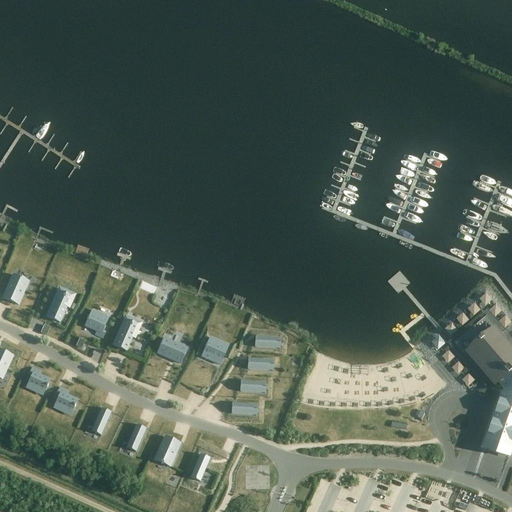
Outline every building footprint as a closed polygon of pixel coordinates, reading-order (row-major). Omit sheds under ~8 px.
[(13,275),(3,299),(18,306),(28,282),(22,279),(20,278),(13,275)] [(57,295),(47,318),(59,323),(66,308),(69,309),(72,302),(65,299),(66,298),(63,297),(63,298),(57,295)] [(107,322),(90,315),(88,320),(88,319),(87,322),(85,327),(96,332),(95,335),(103,339),(105,334),(102,333),(107,322)] [(486,317),(454,345),(488,383),(490,381),(495,386),(491,390),(492,397),(498,399),(497,400),(496,400),(480,449),(508,459),(509,455),(511,447),(511,346),(510,344),(508,346),(499,336),(501,334),(486,317)] [(123,324),(113,346),(126,351),(132,338),(134,339),(138,330),(132,327),(132,326),(130,325),(129,326),(123,324)] [(44,326),(41,333),(46,336),(50,328),(44,326)] [(275,349),(275,339),(255,338),(254,348),(275,349)] [(160,348),(157,354),(181,364),(187,349),(164,339),(161,345),(160,347),(160,348)] [(86,348),(91,350),(94,343),(89,341),(86,348)] [(205,349),(202,357),(220,366),(227,350),(209,342),(206,347),(206,346),(205,349)] [(0,351),(0,379),(2,380),(13,357),(0,351)] [(32,360),(29,367),(40,372),(43,366),(32,360)] [(267,371),(268,361),(248,360),(247,370),(267,371)] [(32,375),(28,385),(44,393),(46,388),(47,388),(48,386),(47,386),(50,381),(39,375),(38,375),(40,372),(32,369),(30,373),(32,375)] [(260,394),(261,384),(240,382),(240,392),(260,394)] [(60,395),(55,405),(71,413),(74,408),(75,406),(77,401),(66,395),(67,392),(60,389),(58,393),(57,393),(60,395)] [(231,415),(251,416),(252,406),(232,404),(231,415)] [(102,409),(93,428),(103,432),(111,413),(102,409)] [(137,425),(128,444),(138,448),(146,430),(137,425)] [(165,437),(154,461),(161,464),(163,465),(170,467),(180,444),(165,437)] [(260,511),(268,493),(252,487),(260,466),(240,458),(228,489),(243,495),(239,505),(258,511),(260,511)] [(200,482),(207,464),(198,460),(191,479),(200,482)]
